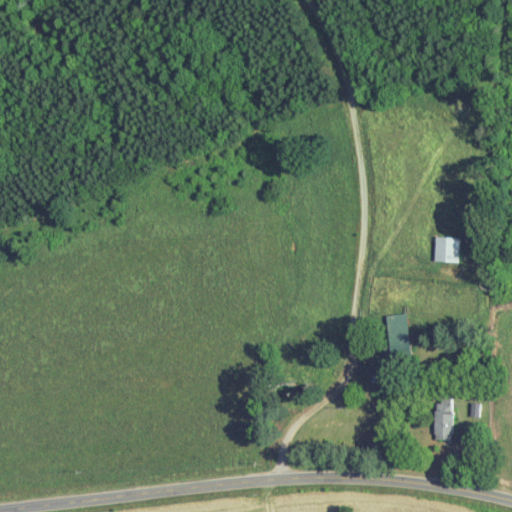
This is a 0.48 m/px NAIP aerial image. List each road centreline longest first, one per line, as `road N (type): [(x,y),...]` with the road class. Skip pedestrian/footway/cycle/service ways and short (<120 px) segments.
road 1 (residential): [(281,485),(281,445),(290,429),(346,370),(364,223),(348,91),(327,28),(307,0)]
road 2 (residential): [(10,511),(310,483),(470,500),(511,511)]
